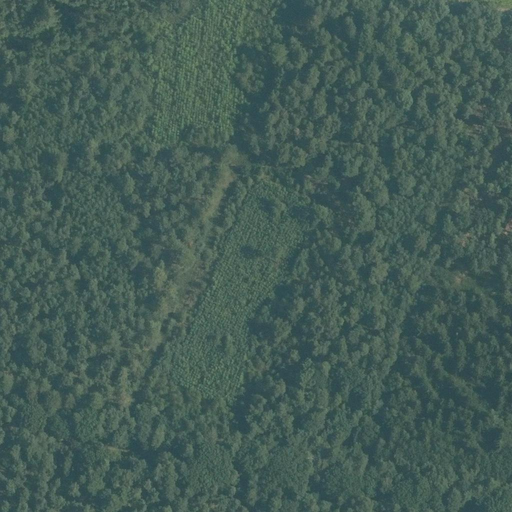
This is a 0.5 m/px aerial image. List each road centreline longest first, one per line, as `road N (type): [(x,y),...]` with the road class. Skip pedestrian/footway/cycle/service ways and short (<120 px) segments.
road 1 (track): [(511,496),(0,402)]
road 2 (track): [(127,434),(235,165)]
road 3 (track): [(511,225),(239,163)]
road 4 (track): [(235,165),(0,130)]
road 5 (track): [(306,0),(239,163)]
